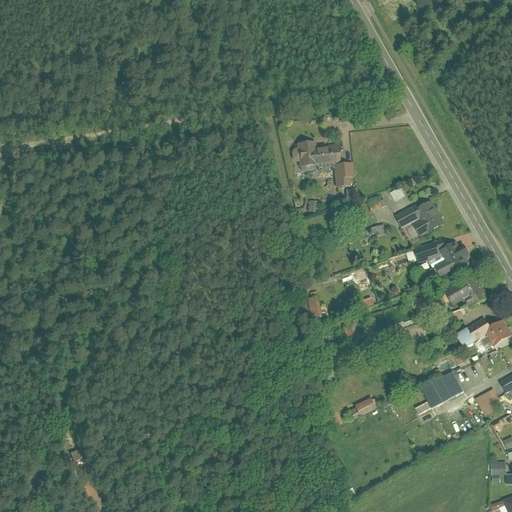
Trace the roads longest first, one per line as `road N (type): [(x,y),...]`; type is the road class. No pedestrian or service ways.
road 1 (track): [(397,84),(0,148)]
road 2 (tertiary): [(347,0),(511,290)]
